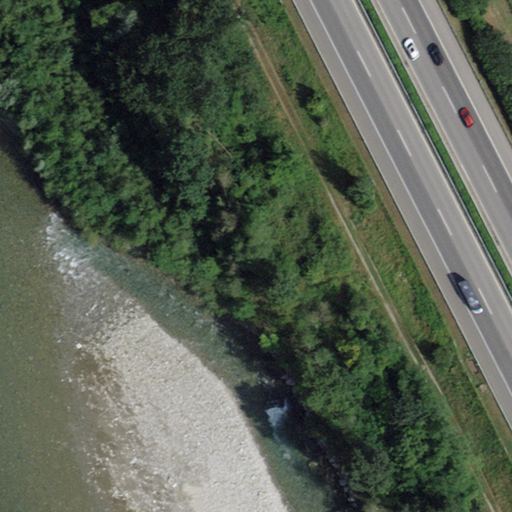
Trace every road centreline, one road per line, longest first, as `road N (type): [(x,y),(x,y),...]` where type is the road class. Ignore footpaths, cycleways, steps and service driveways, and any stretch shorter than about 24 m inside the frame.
road 1 (track): [(493,511),(231,0)]
road 2 (motorway): [(325,0),(511,364)]
road 3 (motorway): [(511,231),(394,0)]
